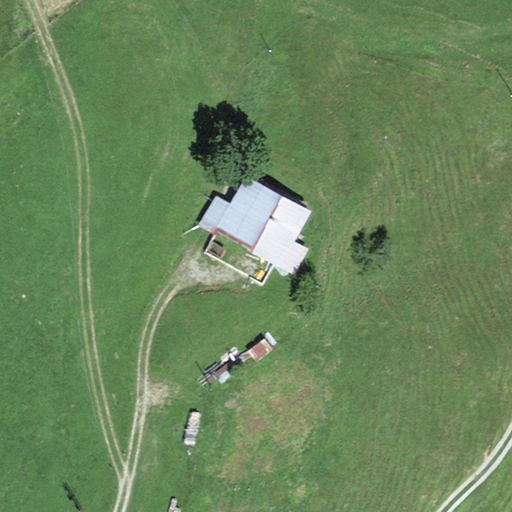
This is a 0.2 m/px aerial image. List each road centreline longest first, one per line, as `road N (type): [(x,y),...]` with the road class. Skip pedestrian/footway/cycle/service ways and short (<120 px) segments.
road 1 (track): [(123,511),(131,491),(84,308),(75,103),(33,0)]
road 2 (track): [(131,491),(156,312),(199,244)]
